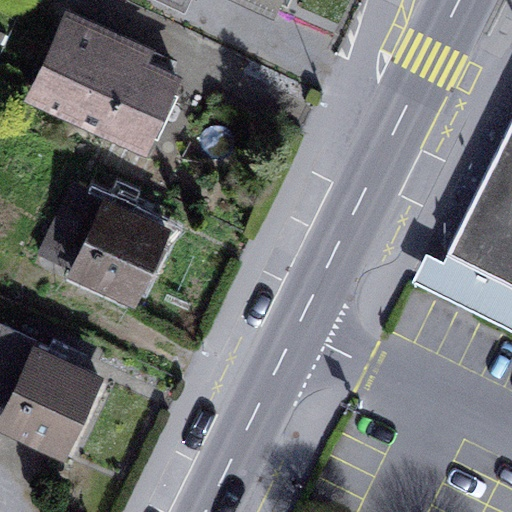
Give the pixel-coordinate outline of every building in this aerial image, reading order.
[(160,0),(185,12),(190,0),(255,0),(273,8),(276,0),(278,0),(288,4),(289,0),(160,0)] [(65,26),(33,94),(144,145),(176,77),(140,60),(145,50),(123,40),(118,50),(91,38),(65,26)] [(511,119),(447,252),(452,255),(511,284),(511,119)] [(73,183),(39,254),(135,299),(168,228),(132,211),(138,199),(120,190),(114,202),(73,183)] [(511,330),(511,284),(452,255),(448,264),(427,254),(413,282),(511,330)] [(0,399),(9,403),(1,419),(73,454),(86,427),(76,421),(98,376),(63,359),(48,351),(50,347),(39,342),(1,324),(0,325),(0,399)] [(63,359),(68,347),(53,340),(50,347),(48,351),(63,359)] [(76,421),(86,427),(109,381),(98,376),(76,421)] [(0,418),(1,419),(9,403),(0,399),(0,418)]
